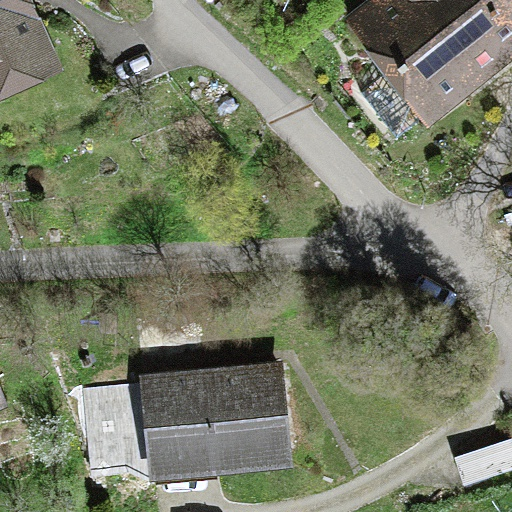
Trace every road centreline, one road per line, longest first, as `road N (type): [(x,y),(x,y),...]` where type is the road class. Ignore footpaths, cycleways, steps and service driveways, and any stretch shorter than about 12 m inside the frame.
road 1 (residential): [(0,272),(304,261),(456,265)]
road 2 (residential): [(456,265),(194,0)]
